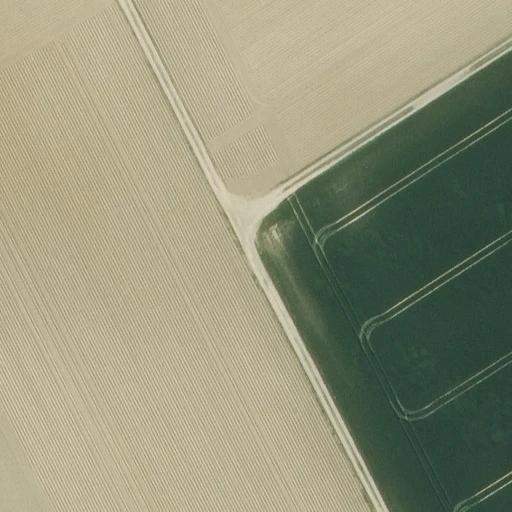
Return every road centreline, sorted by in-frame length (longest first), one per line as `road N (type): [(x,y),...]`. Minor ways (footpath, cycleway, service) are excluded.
road 1 (track): [(383,511),(122,0)]
road 2 (track): [(237,221),(511,43)]
